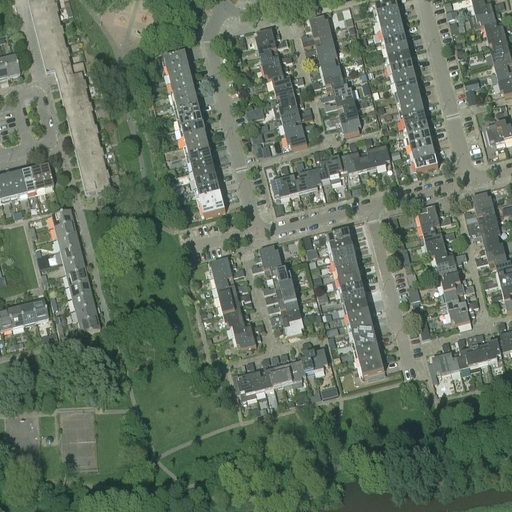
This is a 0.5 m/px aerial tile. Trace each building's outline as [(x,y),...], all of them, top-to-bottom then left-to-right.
[(110,191),(84,89),(81,78),(85,77),(82,65),(69,68),(52,0),(30,6),(47,74),(61,71),(64,82),(59,83),(87,196),(110,191)] [(395,0),(392,0),(374,5),(375,9),(396,3),(395,0)] [(470,0),(472,9),(490,4),(489,0),(470,0)] [(375,9),(377,18),(399,12),(396,3),(375,9)] [(490,4),(472,9),(475,18),(487,15),(488,19),(494,18),(493,13),(498,11),(499,14),(505,12),(503,6),(492,8),(490,4)] [(399,12),(377,18),(379,27),(401,21),(399,12)] [(456,14),(447,16),(449,23),(458,21),(456,14)] [(487,15),(475,18),(477,28),(480,27),(481,32),(484,31),(484,30),(496,27),(495,22),(501,21),(499,16),(494,18),(488,19),(487,15)] [(306,35),(311,34),(317,32),(318,37),(331,34),(328,24),(325,25),(324,20),(319,22),(313,23),(309,24),(310,30),(305,31),(306,35)] [(345,30),(354,28),(352,21),(343,23),(345,30)] [(401,21),(379,27),(381,35),(403,30),(401,21)] [(502,25),(496,27),(484,30),(484,31),(486,40),(498,37),(500,41),(506,40),(504,35),(510,33),(510,35),(511,35),(511,27),(503,30),(502,25)] [(403,30),(381,35),(384,44),(405,39),(403,30)] [(303,51),(315,48),(333,43),(331,34),(318,37),(317,32),(311,34),(313,39),(307,40),(307,38),(301,40),(303,51)] [(255,43),(257,52),(270,49),(269,45),(275,43),(280,42),(279,37),(273,39),(272,33),(257,37),(258,42),(255,43)] [(498,37),(486,40),(489,49),(492,49),(493,53),(508,49),(507,44),(511,42),(511,41),(511,38),(506,40),(500,41),(498,37)] [(405,39),(384,44),(386,53),(407,47),(405,39)] [(270,49),(257,52),(260,62),(278,57),(277,53),(288,50),(287,43),(281,45),(281,47),(276,48),(275,43),(269,45),(270,49)] [(333,43),(315,48),(316,52),(305,55),(306,62),(312,60),(312,58),(317,57),(318,62),(324,60),(323,56),(335,53),(333,43)] [(407,47),(386,53),(388,62),(410,56),(407,47)] [(508,49),(493,53),(494,57),(491,58),(493,68),(505,64),(504,60),(510,58),(511,58),(511,53),(509,54),(508,49)] [(318,62),(313,63),(314,68),(320,66),(321,71),(336,67),(335,63),(338,62),(335,53),(323,56),(324,60),(318,62)] [(164,61),(167,71),(188,65),(186,56),(164,61)] [(410,56),(388,62),(390,70),(412,65),(410,56)] [(280,66),(286,65),(286,67),(292,65),(291,59),(279,62),(278,57),(260,62),(262,71),(274,68),(275,73),(281,71),(280,66)] [(505,64),(493,68),(496,77),(511,72),(511,63),(510,58),(504,60),(505,64)] [(14,59),(2,62),(7,81),(19,78),(14,59)] [(188,65),(167,71),(169,79),(190,74),(188,65)] [(412,65),(390,70),(392,79),(414,74),(412,65)] [(336,67),(321,71),(322,76),(316,77),(318,82),(323,81),(323,80),(329,79),(330,84),(342,81),(340,71),(337,71),(336,67)] [(281,71),(275,73),(274,68),(262,71),(265,81),(267,80),(269,85),(272,84),(271,83),(284,81),(284,80),(282,75),(288,74),(287,69),(281,71)] [(511,72),(496,77),(498,86),(510,83),(511,88),(511,87),(511,72)] [(190,74),(169,79),(171,88),(193,83),(190,74)] [(414,74),(392,79),(394,88),(416,82),(414,74)] [(290,78),(284,80),(284,81),(271,83),(272,84),(274,93),(286,90),(287,94),(293,93),(292,88),(297,86),(298,89),(304,87),(302,81),(291,83),(290,78)] [(345,90),(345,89),(342,81),(330,84),(329,79),(323,80),(323,81),(324,85),(319,87),(318,85),(312,86),(314,93),(325,90),(327,95),(333,94),(333,93),(345,90)] [(416,82),(394,88),(397,97),(418,91),(416,82)] [(193,83),(171,88),(173,97),(195,92),(193,83)] [(510,83),(498,86),(500,96),(503,95),(504,100),(511,97),(511,87),(511,88),(510,83)] [(333,93),(333,94),(334,98),(328,99),(329,104),(335,103),(335,102),(341,101),(342,106),(354,102),(352,92),(349,93),(348,89),(345,89),(345,90),(333,93)] [(286,90),(274,93),(276,103),(279,102),(280,106),(295,102),(294,97),(300,96),(299,91),(293,93),(287,94),(286,90)] [(418,91),(397,97),(399,105),(421,100),(418,91)] [(195,92),(173,97),(175,106),(197,100),(195,92)] [(197,100),(175,106),(177,114),(199,109),(197,100)] [(421,100),(399,105),(401,114),(423,109),(421,100)] [(341,101),(335,102),(335,103),(336,107),(331,109),(330,107),(324,108),(326,115),(337,112),(338,116),(356,112),(354,102),(342,106),(341,101)] [(297,107),(295,102),(280,106),(273,108),(277,122),(281,121),(293,118),(292,113),(298,111),(298,112),(303,110),(302,106),(297,107)] [(199,109),(177,114),(180,123),(201,118),(199,109)] [(423,109),(401,114),(403,123),(425,117),(423,109)] [(310,111),(304,113),(305,115),(299,117),(298,112),(298,111),(292,113),(293,118),(281,121),(283,130),(301,125),(313,123),(310,111)] [(262,112),(246,116),(248,125),(264,121),(262,112)] [(356,112),(338,116),(339,121),(328,124),(330,130),(336,129),(335,126),(341,125),(342,130),(348,129),(347,124),(359,121),(356,112)] [(511,144),(511,134),(510,125),(505,126),(502,115),(496,117),(497,123),(499,122),(501,128),(496,129),(497,135),(502,134),(505,146),(511,144)] [(425,117),(403,123),(405,132),(427,126),(425,117)] [(201,118),(180,123),(182,132),(204,127),(201,118)] [(348,129),(342,130),(336,131),(337,136),(343,135),(344,140),(360,136),(358,131),(361,131),(359,121),(347,124),(348,129)] [(495,148),(505,146),(502,134),(497,135),(496,129),(494,123),(490,124),(491,130),(486,131),(490,147),(494,145),(495,148)] [(301,125),(283,130),(285,139),(298,136),(299,141),(305,139),(304,134),(309,133),(310,135),(316,134),(314,127),(303,130),(301,125)] [(427,126),(405,132),(408,140),(429,135),(427,126)] [(204,127),(182,132),(184,141),(206,135),(204,127)] [(206,135),(184,141),(186,149),(208,144),(206,135)] [(410,149),(432,144),(429,135),(408,140),(403,141),(406,150),(410,149)] [(298,136),(285,139),(288,149),(291,148),(292,153),(307,149),(306,144),(312,142),(310,138),(305,139),(299,141),(298,136)] [(367,155),(363,156),(367,174),(377,172),(374,160),(378,158),(377,152),(377,153),(372,154),(370,148),(372,148),(371,142),(364,143),(367,155)] [(208,144),(186,149),(188,158),(210,153),(208,144)] [(432,144),(410,149),(412,158),(434,152),(432,144)] [(260,146),(254,148),(257,161),(264,159),(260,146)] [(354,158),(349,160),(350,166),(355,164),(358,177),(367,174),(363,156),(358,157),(355,146),(349,147),(350,153),(352,153),(354,158)] [(375,147),(377,153),(377,152),(378,158),(374,160),(377,172),(386,169),(386,167),(390,165),(387,150),(381,151),(380,146),(375,147)] [(434,152),(412,158),(414,167),(436,161),(434,152)] [(210,153),(188,158),(191,167),(212,162),(210,153)] [(332,170),(330,164),(325,165),(324,160),(326,159),(324,153),(313,156),(317,174),(318,174),(321,186),(330,184),(327,171),(332,170)] [(344,161),(339,162),(344,177),(348,176),(348,179),(358,177),(355,164),(350,166),(349,160),(348,154),(343,155),(344,161)] [(344,177),(339,162),(334,163),(333,157),(329,159),(330,164),(332,170),(327,171),(330,184),(331,187),(341,185),(339,178),(344,177)] [(436,161),(414,167),(417,176),(438,170),(436,161)] [(212,162),(191,167),(193,176),(215,170),(212,162)] [(299,178),(294,179),(299,198),(308,195),(305,183),(310,182),(308,176),(303,177),(302,172),(304,171),(303,165),(296,167),(299,178)] [(47,169),(38,171),(44,193),(53,191),(47,169)] [(286,181),(281,183),(280,183),(282,189),(287,188),(290,200),(299,198),(294,179),(290,180),(287,169),(280,171),(282,177),(284,176),(286,181)] [(307,170),(308,176),(310,182),(305,183),(308,195),(318,193),(317,190),(322,189),(321,186),(318,174),(317,174),(313,175),(311,169),(307,170)] [(215,170),(193,176),(195,184),(217,179),(215,170)] [(38,171),(30,174),(35,196),(44,193),(38,171)] [(30,174),(21,176),(26,198),(35,196),(30,174)] [(21,176),(12,178),(18,200),(26,198),(21,176)] [(280,202),(290,200),(287,188),(282,189),(280,183),(281,183),(279,177),(275,178),(276,184),(271,185),(274,201),(279,199),(280,202)] [(12,178),(3,180),(9,202),(18,200),(12,178)] [(217,179),(195,184),(197,193),(219,188),(217,179)] [(3,180),(0,181),(0,203),(0,204),(9,202),(3,180)] [(219,188),(197,193),(199,202),(221,197),(219,188)] [(221,197),(199,202),(202,211),(223,205),(221,197)] [(469,212),(474,211),(480,209),(481,214),(494,211),(491,201),(488,202),(487,197),(472,201),(473,206),(468,208),(469,212)] [(223,205),(202,211),(204,220),(226,214),(223,205)] [(480,209),(474,211),(475,216),(470,217),(470,215),(464,216),(465,223),(477,220),(478,225),(496,220),(494,211),(481,214),(480,209)] [(418,219),(420,229),(433,226),(431,221),(437,220),(443,219),(442,214),(436,216),(435,210),(420,214),(421,219),(418,219)] [(50,219),(54,231),(72,226),(69,214),(50,219)] [(437,220),(431,221),(433,226),(420,229),(423,238),(441,234),(440,229),(451,227),(450,220),(444,221),(444,224),(439,225),(437,220)] [(486,232),(498,229),(496,220),(478,225),(466,227),(469,239),(475,237),(475,235),(480,234),(481,238),(481,239),(487,237),(486,232)] [(72,226),(54,231),(57,243),(75,238),(72,226)] [(505,228),(498,229),(486,232),(487,237),(481,239),(481,238),(476,240),(477,244),(482,243),(484,248),(499,244),(498,240),(501,239),(501,240),(508,239),(505,228)] [(327,239),(330,249),(351,243),(348,229),(333,233),(335,237),(327,239)] [(441,234),(423,238),(425,248),(437,244),(439,249),(444,248),(443,243),(449,241),(449,244),(455,242),(454,235),(442,238),(441,234)] [(75,238),(57,243),(60,255),(78,250),(75,238)] [(351,243),(330,249),(332,257),(354,252),(351,243)] [(437,244),(425,248),(427,258),(430,257),(432,261),(434,261),(434,260),(447,257),(447,256),(445,252),(451,251),(450,246),(444,248),(439,249),(437,244)] [(499,244),(484,248),(485,253),(479,254),(480,259),(486,257),(492,256),(493,260),(505,257),(503,248),(500,248),(499,244)] [(78,250),(60,255),(63,266),(81,262),(78,250)] [(256,266),(262,264),(268,263),(269,267),(281,264),(279,254),(276,255),(274,250),(259,254),(260,260),(255,261),(256,266)] [(354,252),(332,257),(334,266),(356,261),(354,252)] [(454,260),(453,255),(447,256),(447,257),(434,260),(434,261),(437,270),(449,267),(450,271),(456,270),(462,268),(461,265),(467,264),(465,257),(454,260)] [(486,257),(487,262),(482,264),(481,261),(475,263),(477,270),(488,267),(489,272),(495,270),(508,266),(505,257),(493,260),(492,256),(486,257)] [(356,261),(334,266),(336,275),(358,269),(356,261)] [(81,262),(63,266),(66,279),(84,274),(81,262)] [(211,271),(213,281),(226,278),(225,273),(231,272),(236,271),(235,266),(230,267),(228,262),(213,266),(214,271),(211,271)] [(262,264),(263,269),(257,270),(257,268),(251,270),(253,276),(264,274),(265,279),(271,277),(283,274),(283,273),(281,264),(269,267),(268,263),(262,264)] [(495,270),(497,275),(491,276),(492,281),(498,279),(503,278),(505,282),(511,280),(511,269),(511,270),(510,265),(508,266),(495,270)] [(449,267),(437,270),(439,279),(442,279),(443,283),(458,279),(457,274),(463,273),(462,268),(456,270),(450,271),(449,267)] [(358,269),(336,275),(338,284),(360,278),(358,269)] [(226,278),(213,281),(216,290),(234,286),(233,281),(244,278),(243,272),(237,273),(237,276),(232,277),(231,272),(225,273),(226,278)] [(271,277),(272,282),(267,283),(268,287),(273,286),(279,284),(280,289),(293,286),(290,276),(287,277),(286,272),(283,273),(283,274),(271,277)] [(84,274),(66,279),(69,290),(87,286),(84,274)] [(360,278),(338,284),(341,292),(362,287),(360,278)] [(511,290),(511,280),(505,282),(503,278),(498,279),(499,284),(493,285),(493,283),(487,285),(488,291),(500,288),(501,293),(511,290)] [(458,279),(443,283),(444,287),(441,288),(444,298),(456,294),(455,290),(461,288),(466,287),(465,283),(460,284),(458,279)] [(279,284),(273,286),(274,291),(269,292),(269,290),(263,292),(264,298),(276,295),(282,293),(283,298),(295,295),(293,286),(280,289),(279,284)] [(87,286),(69,290),(72,302),(90,298),(87,286)] [(234,286),(216,290),(218,300),(231,297),(232,301),(238,300),(236,295),(242,293),(242,296),(248,294),(247,287),(235,290),(234,286)] [(362,287),(341,292),(343,301),(365,296),(362,287)] [(408,290),(412,304),(421,302),(418,288),(408,290)] [(456,294),(444,298),(446,307),(464,302),(463,298),(475,295),(473,288),(467,290),(467,292),(462,293),(461,288),(455,290),(456,294)] [(511,290),(501,293),(502,297),(491,300),(492,307),(498,305),(498,303),(503,302),(504,307),(505,307),(510,306),(509,301),(511,300),(511,290)] [(276,295),(277,300),(271,301),(271,299),(265,301),(267,308),(278,305),(278,304),(284,303),(285,308),(297,305),(295,295),(283,298),(282,293),(276,295)] [(365,296),(343,301),(345,310),(367,304),(365,296)] [(231,297),(218,300),(220,309),(233,306),(234,311),(240,309),(239,304),(244,303),(245,305),(251,303),(249,297),(238,300),(232,301),(231,297)] [(90,298),(72,302),(75,314),(93,309),(90,298)] [(505,307),(504,307),(499,308),(500,312),(506,311),(507,317),(511,315),(511,300),(509,301),(510,306),(505,307)] [(467,311),(472,310),(473,312),(478,310),(477,304),(465,307),(464,302),(446,307),(448,316),(461,313),(462,318),(468,316),(467,311)] [(278,304),(278,305),(279,309),(274,311),(273,309),(267,310),(269,317),(280,314),(281,318),(300,314),(297,305),(285,308),(284,303),(278,304)] [(43,304),(31,307),(36,325),(48,322),(43,304)] [(367,304),(345,310),(347,319),(369,313),(367,304)] [(233,306),(220,309),(223,318),(235,315),(236,320),(242,318),(241,313),(246,312),(247,314),(253,313),(251,306),(240,309),(234,311),(233,306)] [(31,307),(19,310),(24,328),(36,325),(31,307)] [(93,309),(75,314),(78,326),(96,321),(93,309)] [(19,310),(7,313),(12,331),(24,328),(19,310)] [(7,313),(0,314),(0,333),(0,334),(12,331),(7,313)] [(369,313),(347,319),(349,327),(371,322),(369,313)] [(473,315),(468,316),(462,318),(461,313),(448,316),(451,326),(454,325),(455,330),(458,329),(470,326),(469,321),(474,319),(473,315)] [(300,314),(281,318),(283,323),(271,326),(273,332),(279,331),(278,329),(284,327),(285,332),(291,331),(290,326),(302,323),(300,314)] [(235,315),(223,318),(225,328),(228,327),(229,332),(232,331),(244,328),(244,327),(243,323),(249,321),(248,317),(242,318),(236,320),(235,315)] [(96,321),(78,326),(81,338),(100,333),(96,321)] [(371,322),(349,327),(352,336),(373,331),(371,322)] [(285,332),(279,334),(280,338),(286,337),(287,342),(303,338),(302,334),(304,333),(302,323),(290,326),(291,331),(285,332)] [(250,326),(244,327),(244,328),(232,331),(235,340),(247,337),(248,342),(254,340),(253,335),(258,334),(259,336),(265,334),(263,328),(252,331),(250,326)] [(471,331),(470,326),(458,329),(460,334),(471,331)] [(496,340),(497,346),(500,358),(501,358),(510,356),(507,344),(511,342),(510,337),(505,338),(504,332),(506,332),(504,326),(498,327),(500,339),(495,340),(496,340)] [(373,331),(352,336),(354,345),(376,339),(373,331)] [(46,339),(39,341),(40,345),(41,348),(57,344),(56,337),(46,339)] [(247,337),(235,340),(237,350),(240,349),(241,354),(256,350),(255,345),(261,343),(259,339),(254,340),(248,342),(247,337)] [(476,339),(479,351),(479,350),(481,356),(476,358),(479,370),(487,368),(485,355),(489,354),(488,348),(483,349),(482,344),(484,343),(482,337),(476,339)] [(376,339),(354,345),(356,354),(378,348),(376,339)] [(479,351),(476,339),(466,342),(469,353),(470,353),(471,359),(466,360),(469,372),(479,370),(476,358),(481,356),(479,350),(479,351)] [(500,358),(497,346),(496,340),(487,343),(488,348),(489,354),(485,355),(487,368),(498,365),(497,362),(502,361),(501,358),(500,358)] [(460,355),(456,356),(460,375),(469,372),(466,360),(471,359),(470,353),(469,353),(465,354),(463,349),(465,348),(464,342),(457,344),(460,355)] [(314,356),(313,350),(310,351),(309,345),(302,347),(305,358),(300,360),(302,365),(305,378),(306,378),(314,375),(311,363),(316,362),(315,356),(314,356)] [(447,359),(442,360),(441,360),(443,366),(448,365),(451,377),(460,375),(456,356),(451,358),(448,346),(442,348),(443,353),(445,353),(447,359)] [(378,348),(356,354),(358,362),(380,357),(378,348)] [(328,369),(324,353),(319,355),(317,349),(313,350),(314,356),(315,356),(316,362),(311,363),(314,375),(324,373),(324,370),(328,369)] [(441,379),(451,377),(448,365),(443,366),(441,360),(442,360),(440,354),(436,355),(437,361),(432,362),(436,378),(440,377),(441,379)] [(280,359),(283,370),(284,370),(285,376),(280,377),(283,389),(293,387),(290,375),(294,374),(293,368),(288,369),(286,364),(288,363),(287,357),(280,359)] [(380,357),(358,362),(360,371),(382,365),(380,357)] [(271,361),(274,372),(276,378),(271,379),(274,392),(283,389),(280,377),(285,376),(284,370),(283,370),(278,371),(277,366),(279,365),(278,359),(271,361)] [(339,360),(333,361),(334,368),(341,367),(339,360)] [(291,362),(293,368),(294,374),(290,375),(293,387),(302,385),(302,382),(306,381),(306,378),(305,378),(302,365),(297,367),(296,361),(291,362)] [(265,375),(260,376),(265,394),(274,392),(271,379),(276,378),(274,372),(269,374),(268,368),(270,368),(268,362),(262,363),(265,375)] [(382,365),(360,371),(363,380),(384,375),(382,365)] [(251,378),(246,379),(246,380),(248,385),(252,384),(255,396),(265,394),(260,376),(256,377),(253,366),(246,367),(248,373),(250,373),(251,378)] [(255,396),(252,384),(248,385),(246,380),(246,379),(245,374),(240,375),(242,380),(236,382),(240,397),(245,396),(246,399),(255,396)]
